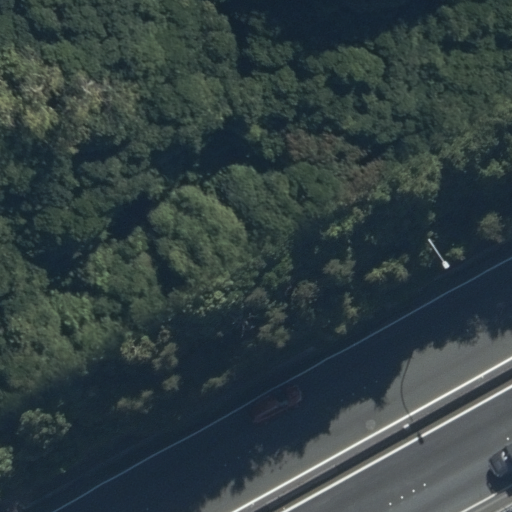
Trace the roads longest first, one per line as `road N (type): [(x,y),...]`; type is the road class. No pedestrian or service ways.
road 1 (trunk): [(140,511),(511,309)]
road 2 (trunk): [(511,436),(374,511)]
